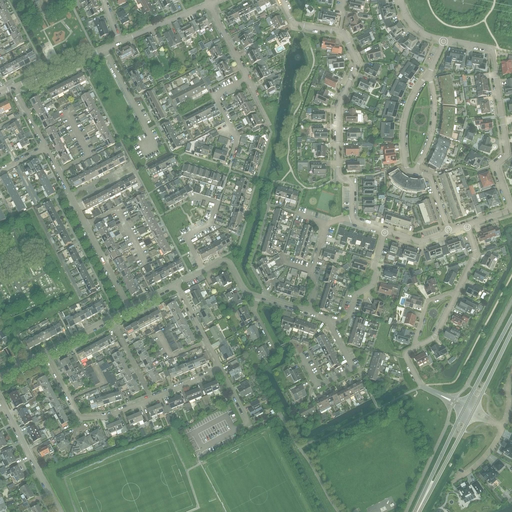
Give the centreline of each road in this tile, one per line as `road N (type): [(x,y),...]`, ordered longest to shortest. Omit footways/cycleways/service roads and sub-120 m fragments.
road 1 (residential): [(352,217),(353,177),(339,178),(338,107),(358,62),(340,31),(296,24),(282,0)]
road 2 (unclassified): [(220,369),(107,415),(79,417),(43,354)]
road 3 (residential): [(466,225),(511,209),(496,165),(507,154),(491,49)]
road 4 (residential): [(129,309),(45,147)]
road 5 (residential): [(299,448),(280,414),(252,429),(220,369)]
road 6 (residential): [(300,354),(316,387),(351,369),(326,318)]
road 7 (unclassified): [(59,511),(0,399)]
road 8 (unclassified): [(326,318),(349,316),(355,294),(372,285),(385,231)]
